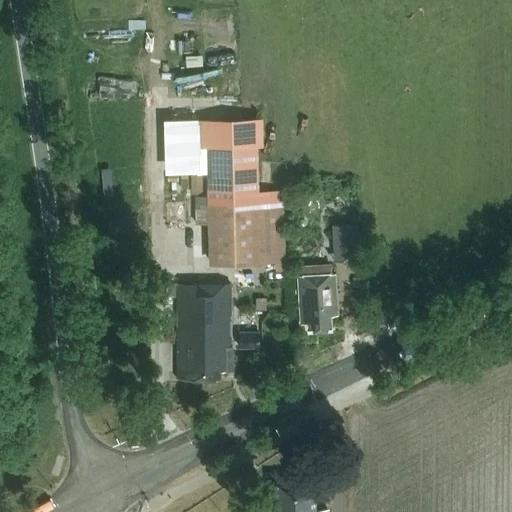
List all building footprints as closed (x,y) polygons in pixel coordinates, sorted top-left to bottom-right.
[(212,60),(211,43),(190,44),(191,61),(212,60)] [(196,203),(196,224),(209,224),(210,263),(261,262),(261,256),(283,256),(282,191),(260,191),(259,145),(208,146),(209,203),(196,203)] [(358,222),(333,224),(335,260),(361,259),(358,222)] [(338,315),(335,273),(298,275),(300,323),(308,323),(308,330),(331,328),(330,315),(338,315)] [(234,354),(230,354),(231,283),(176,284),(177,378),(221,378),(221,371),(234,370),(234,354)] [(252,329),(241,329),(242,347),(253,347),(252,329)] [(273,483),(273,508),(265,508),(265,511),(327,511),(328,509),(314,508),(314,483),(273,483)]
